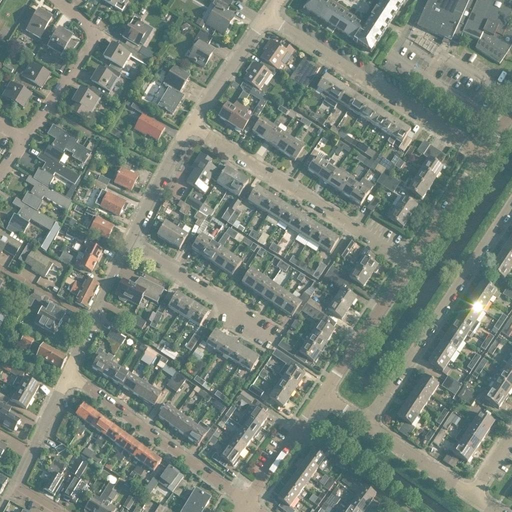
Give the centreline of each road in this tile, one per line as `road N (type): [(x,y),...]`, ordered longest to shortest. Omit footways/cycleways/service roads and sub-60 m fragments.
road 1 (residential): [(366,425),(511,204)]
road 2 (residential): [(410,261),(193,124)]
road 3 (residential): [(481,156),(267,18)]
road 4 (residential): [(247,501),(68,375)]
road 5 (residential): [(24,141),(97,35),(57,0)]
road 6 (residential): [(270,337),(130,243)]
road 7 (residential): [(321,396),(410,261)]
road 8 (residential): [(130,243),(193,124)]
road 9 (residential): [(193,124),(267,18)]
road 10 (residential): [(247,501),(321,396)]
road 11 (residential): [(410,261),(481,156)]
road 12 (residential): [(13,489),(68,375)]
road 13 (residential): [(472,494),(366,425)]
